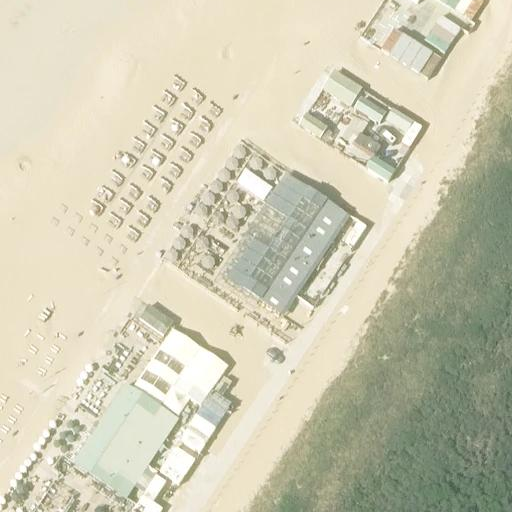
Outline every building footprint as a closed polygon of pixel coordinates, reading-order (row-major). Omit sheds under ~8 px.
[(432,54),(413,42),(399,64),(441,90),(492,10),(476,0),(447,0),(444,5),(457,14),(432,54)] [(378,110),(363,131),(407,160),(419,139),(378,110)] [(415,172),(369,141),(352,166),(398,195),(415,172)] [(325,198),(271,280),(328,316),(381,234),(325,198)] [(238,415),(170,370),(139,418),(207,462),(238,415)] [(183,511),(208,471),(188,460),(160,505),(172,511),(183,511)]
